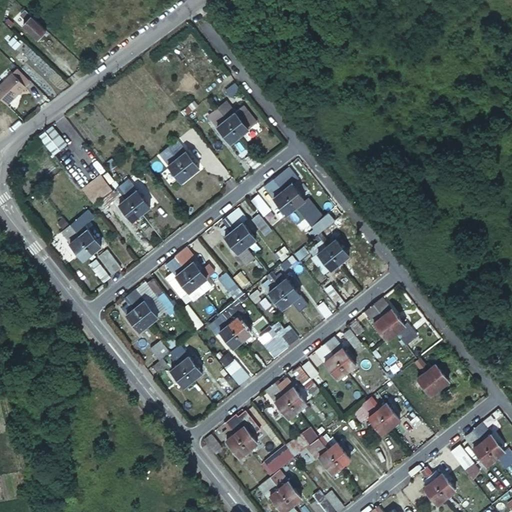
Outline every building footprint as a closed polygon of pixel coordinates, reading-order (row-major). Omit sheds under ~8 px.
[(45,27),(22,6),(20,9),(22,11),(19,14),(25,19),(22,22),(37,36),(45,27)] [(17,68),(13,73),(25,86),(30,82),(17,68)] [(13,73),(0,84),(0,96),(7,104),(25,86),(13,73)] [(229,97),(239,89),(235,84),(225,92),(229,97)] [(226,102),(218,108),(239,135),(248,128),(256,121),(242,105),(234,111),(226,102)] [(239,135),(218,108),(209,115),(230,142),(239,135)] [(38,135),(54,155),(68,144),(52,124),(38,135)] [(168,146),(190,174),(198,167),(185,150),(176,139),(171,144),(168,146)] [(181,181),(190,174),(168,146),(165,148),(159,153),(168,164),(181,181)] [(288,166),(273,178),(296,206),(305,199),(294,186),(300,181),(288,166)] [(81,188),(83,190),(102,174),(100,172),(81,188)] [(102,174),(83,190),(93,201),(111,185),(102,174)] [(296,206),(273,178),(270,180),(274,185),(270,189),(275,195),(273,196),(287,213),(296,206)] [(124,184),(120,186),(142,213),(150,206),(137,189),(129,179),(124,184)] [(93,201),(95,204),(114,189),(111,185),(93,201)] [(142,213),(120,186),(118,188),(125,198),(119,203),(133,220),(142,213)] [(253,198),(263,214),(270,210),(260,194),(253,198)] [(320,212),(328,222),(339,213),(331,203),(320,212)] [(227,219),(247,245),(256,238),(242,221),(246,218),(239,209),(235,212),(229,217),(227,219)] [(271,228),(260,214),(253,219),(265,233),(271,228)] [(247,245),(225,217),(221,219),(226,225),(221,228),(226,234),(225,235),(247,262),(254,257),(246,246),(247,245)] [(75,223),(73,225),(93,251),(102,245),(84,222),(81,218),(75,223)] [(93,251),(73,225),(63,232),(84,259),(93,251)] [(320,232),(318,234),(340,261),(349,254),(335,237),(329,242),(320,232)] [(340,261),(318,234),(315,236),(318,241),(313,245),(331,268),(340,261)] [(303,246),(295,253),(300,259),(308,252),(303,246)] [(122,267),(109,249),(100,256),(113,274),(122,267)] [(179,254),(176,256),(199,284),(207,277),(193,260),(185,249),(179,254)] [(199,284),(176,256),(168,263),(170,266),(174,271),(189,290),(190,291),(199,284)] [(96,259),(88,266),(100,282),(108,275),(96,259)] [(240,285),(227,269),(219,276),(232,291),(240,285)] [(272,270),(269,272),(291,300),(300,293),(286,276),(285,277),(280,271),(276,275),(272,270)] [(189,290),(174,271),(167,276),(182,295),(189,290)] [(240,271),(234,277),(243,286),(249,280),(240,271)] [(291,300),(269,272),(267,274),(275,285),(269,290),(282,307),(291,300)] [(154,277),(147,283),(164,306),(171,302),(154,277)] [(164,306),(147,283),(137,289),(155,312),(164,306)] [(128,295),(150,322),(158,316),(155,312),(137,289),(136,288),(128,295)] [(141,329),(150,322),(128,295),(125,297),(129,302),(123,307),(141,329)] [(373,302),(396,331),(405,324),(391,307),(382,295),(376,300),(373,302)] [(326,318),(332,314),(324,301),(318,306),(326,318)] [(387,338),(396,331),(373,302),(370,305),(364,309),(373,321),(387,338)] [(181,308),(192,321),(198,316),(188,303),(181,308)] [(245,310),(249,315),(256,310),(252,305),(245,310)] [(224,309),(221,311),(243,339),(252,332),(238,315),(236,317),(231,311),(227,314),(224,309)] [(243,339),(221,311),(218,314),(220,316),(214,321),(234,346),(243,339)] [(405,324),(396,331),(405,343),(417,334),(407,322),(405,324)] [(265,343),(274,354),(286,344),(270,325),(263,331),(270,339),(265,343)] [(360,338),(350,325),(343,330),(353,343),(360,338)] [(281,336),(288,344),(298,336),(292,328),(281,336)] [(324,341),(347,370),(356,363),(342,346),(333,334),(327,339),(324,341)] [(159,359),(170,350),(160,339),(150,347),(159,359)] [(338,376),(347,370),(324,341),(322,343),(315,348),(325,360),(338,376)] [(181,343),(172,350),(194,377),(202,371),(181,343)] [(194,377),(172,350),(169,352),(178,363),(172,367),(185,384),(194,377)] [(380,357),(392,372),(399,367),(387,351),(380,357)] [(232,369),(241,381),(248,375),(238,364),(233,358),(232,356),(225,361),(227,363),(232,369)] [(420,356),(418,358),(440,386),(449,379),(436,362),(431,365),(429,362),(427,364),(420,356)] [(163,357),(154,365),(157,369),(167,362),(163,357)] [(312,375),(318,370),(309,358),(302,364),(312,375)] [(440,386),(418,358),(415,360),(424,371),(418,376),(431,393),(440,386)] [(218,377),(230,393),(237,387),(225,371),(218,377)] [(275,380),(298,409),(307,401),(287,376),(281,380),(279,378),(275,380)] [(289,416),(298,409),(275,380),(267,387),(289,416)] [(372,394),(369,397),(391,425),(400,418),(387,401),(380,406),(372,394)] [(391,425),(369,397),(366,399),(368,402),(362,407),(383,432),(391,425)] [(263,415),(254,403),(247,408),(257,420),(263,415)] [(352,411),(346,416),(355,427),(361,423),(352,411)] [(227,419),(250,447),(258,441),(245,424),(235,412),(230,417),(227,419)] [(241,454),(250,447),(227,419),(224,422),(229,427),(223,431),(228,437),(227,437),(241,454)] [(482,420),(473,428),(496,456),(497,455),(506,467),(511,462),(511,451),(510,449),(505,449),(482,420)] [(311,424),(287,443),(295,453),(318,434),(311,424)] [(496,456),(473,428),(465,434),(488,463),(496,456)] [(211,432),(204,437),(213,448),(220,443),(211,432)] [(324,434),(320,436),(342,464),(352,457),(338,440),(332,444),(324,434)] [(342,464),(320,436),(318,439),(309,445),(318,457),(321,455),(333,471),(342,464)] [(459,443),(451,450),(458,458),(465,467),(473,460),(459,443)] [(448,446),(439,453),(449,465),(458,458),(451,450),(448,446)] [(424,467),(447,495),(457,488),(443,471),(441,472),(438,467),(433,471),(427,464),(424,467)] [(439,501),(447,495),(424,467),(422,469),(427,475),(423,478),(427,483),(426,485),(439,501)] [(280,469),(272,474),(294,503),(303,496),(289,479),(288,479),(280,469)] [(269,477),(260,484),(271,497),(274,495),(285,509),(294,503),(272,474),(269,477)] [(402,485),(413,498),(418,494),(408,480),(402,485)] [(327,492),(339,507),(344,503),(332,488),(327,492)] [(330,511),(333,511),(337,509),(327,495),(321,500),(330,511)] [(385,511),(379,503),(376,506),(380,511),(395,511),(394,510),(391,511),(385,511)]
